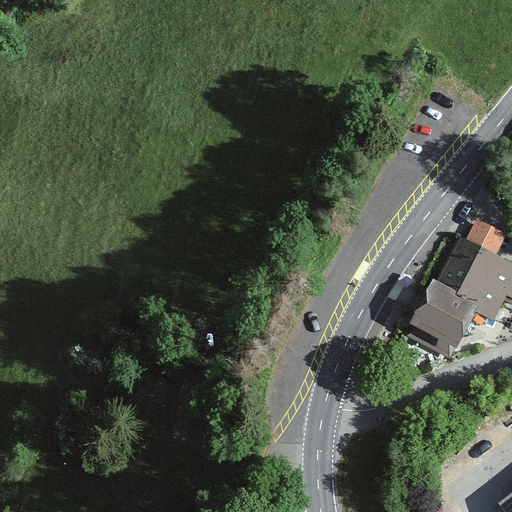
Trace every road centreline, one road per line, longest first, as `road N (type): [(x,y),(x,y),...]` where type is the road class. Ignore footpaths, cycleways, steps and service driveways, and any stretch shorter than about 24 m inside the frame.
road 1 (tertiary): [(319,425),(334,370),(369,299),(511,111)]
road 2 (unclassified): [(319,425),(511,357)]
road 3 (track): [(229,511),(319,425)]
